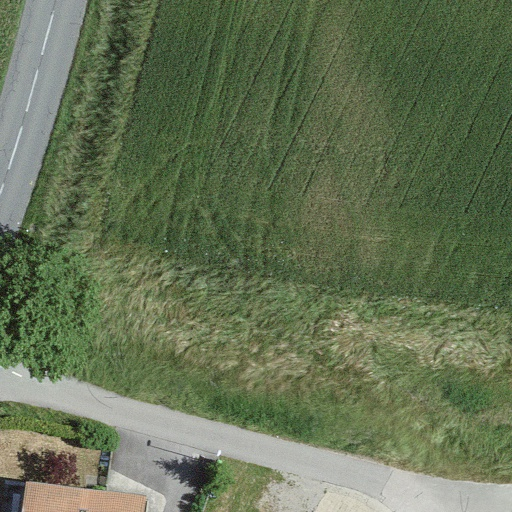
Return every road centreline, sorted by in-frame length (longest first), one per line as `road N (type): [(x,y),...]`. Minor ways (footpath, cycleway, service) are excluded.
road 1 (residential): [(0,365),(444,511)]
road 2 (secondary): [(42,0),(0,163)]
